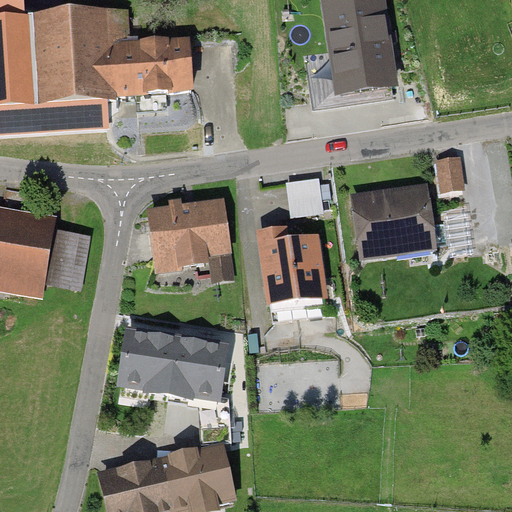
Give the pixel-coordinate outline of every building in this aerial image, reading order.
[(24,0),(0,0),(0,17),(25,16),(24,0)] [(306,54),(314,109),(404,96),(390,0),(320,0),(327,51),(306,54)] [(134,9),(33,14),(38,106),(138,102),(134,9)] [(0,107),(31,105),(25,16),(0,17),(0,107)] [(196,41),(137,46),(141,102),(201,97),(196,41)] [(466,193),(461,158),(436,161),(441,196),(466,193)] [(320,179),(286,184),(291,219),(325,215),(320,179)] [(436,188),(363,199),(372,256),(444,246),(436,188)] [(234,201),(160,212),(170,277),(219,269),(217,260),(243,256),(234,201)] [(0,290),(57,301),(60,285),(87,290),(97,238),(63,231),(65,221),(0,209),(0,290)] [(296,230),(267,235),(280,313),(339,304),(329,239),(298,244),(296,230)] [(231,348),(126,332),(117,393),(222,409),(231,348)] [(223,450),(99,478),(106,511),(206,511),(235,506),(223,450)]
